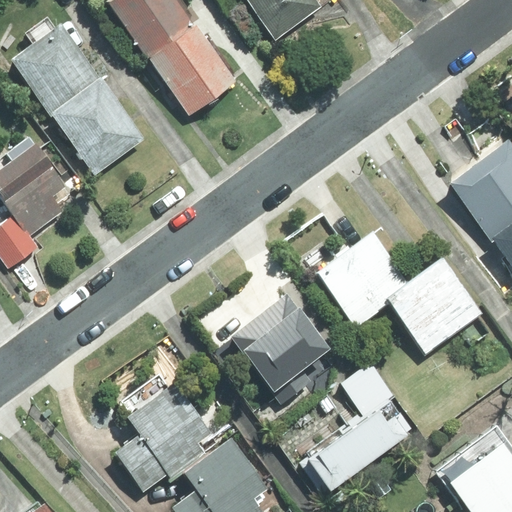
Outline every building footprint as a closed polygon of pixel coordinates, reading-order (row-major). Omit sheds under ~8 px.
[(232,82),(166,0),(110,0),(95,12),(184,121),(232,82)] [(316,10),(306,0),(232,0),(274,47),(316,10)] [(46,30),(2,66),(42,114),(35,120),(88,184),(139,142),(46,30)] [(27,240),(58,212),(48,200),(58,191),(15,142),(0,155),(0,215),(4,220),(0,222),(0,262),(8,272),(35,248),(27,240)] [(511,285),(511,164),(495,143),(439,188),(479,238),(476,240),(511,285)] [(473,315),(430,260),(401,282),(364,233),(309,276),(351,330),(377,310),(415,359),(473,315)] [(315,350),(257,281),(200,329),(257,398),(315,350)] [(407,429),(358,363),(329,385),(352,416),(294,459),(319,494),(407,429)] [(181,492),(158,510),(159,511),(272,511),(219,441),(211,446),(155,371),(102,411),(123,438),(100,455),(133,498),(166,473),(181,492)] [(511,511),(511,467),(493,441),(471,457),(465,448),(447,461),(455,472),(438,484),(457,511),(511,511)]
